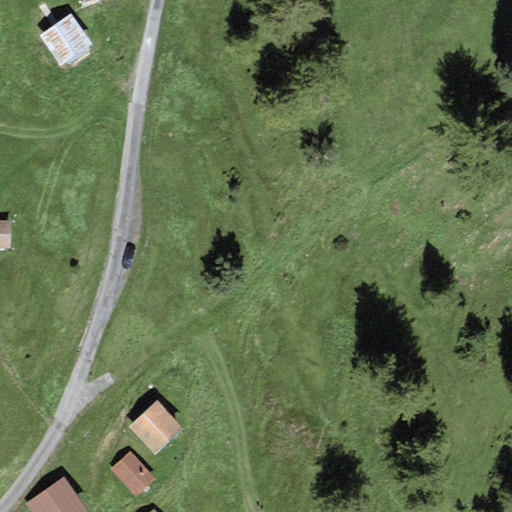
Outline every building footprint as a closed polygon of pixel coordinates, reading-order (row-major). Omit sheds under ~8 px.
[(93,46),(71,14),(40,36),(62,68),(93,46)] [(11,223),(0,222),(0,249),(9,250),(11,223)] [(183,429),(157,401),(129,425),(155,454),(183,429)] [(156,481),(129,452),(109,470),(136,499),(156,481)] [(29,511),(86,511),(89,511),(66,477),(25,505),(29,511)]
